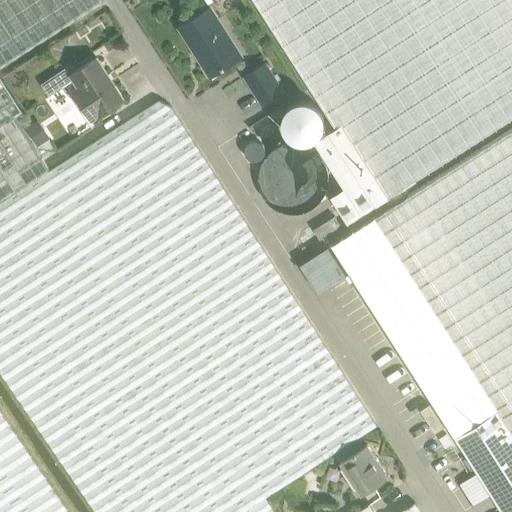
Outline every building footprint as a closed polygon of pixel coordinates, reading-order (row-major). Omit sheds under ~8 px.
[(0,0),(0,196),(46,166),(38,154),(36,150),(23,131),(13,116),(21,110),(0,77),(0,64),(100,0),(0,0)] [(511,0),(250,0),(334,131),(314,143),(344,190),(330,199),(349,229),(377,211),(511,123),(511,0)] [(207,78),(242,56),(211,7),(178,28),(197,57),(195,59),(207,78)] [(90,120),(123,99),(95,57),(69,74),(77,87),(71,91),(90,120)] [(266,64),(242,79),(260,106),(284,91),(266,64)] [(290,137),(298,140),(308,140),(316,135),(321,127),(323,118),(320,109),(314,102),(305,99),(295,100),(287,104),(282,112),(281,121),(283,130),(290,137)] [(419,511),(413,502),(396,511),(373,511),(369,505),(357,511),(274,511),(265,497),(334,452),(357,437),(376,425),(322,343),(288,289),(217,181),(170,107),(157,101),(54,168),(0,203),(0,371),(27,413),(94,511),(68,511),(0,410),(0,511),(419,511)] [(37,120),(24,128),(36,146),(49,138),(37,120)] [(263,141),(268,145),(274,144),(279,140),(281,134),(278,128),(273,125),(267,125),(262,129),(260,136),(263,141)] [(511,128),(331,245),(361,289),(453,436),(495,408),(511,434),(511,128)] [(247,157),(252,160),(258,159),(262,155),(263,149),(260,144),(255,141),(249,142),(245,146),(245,152),(247,157)] [(328,183),(328,177),(328,170),(326,164),(323,158),(319,153),(314,149),(308,145),(302,143),(295,142),(289,143),(282,144),(276,147),(271,151),(266,155),(263,161),(260,167),(259,174),(259,180),(260,187),(263,193),(266,198),(271,203),(276,207),(282,210),(289,211),(295,212),(302,211),(308,208),(314,205),(319,201),(323,196),(326,190),(328,183)] [(334,216),(313,230),(319,240),(341,226),(334,216)] [(327,246),(299,264),(317,292),(345,274),(327,246)] [(429,405),(420,410),(434,433),(443,427),(429,405)] [(511,511),(511,434),(496,410),(454,437),(501,511),(511,511)] [(362,446),(357,437),(334,452),(361,494),(387,477),(365,444),(362,446)]
